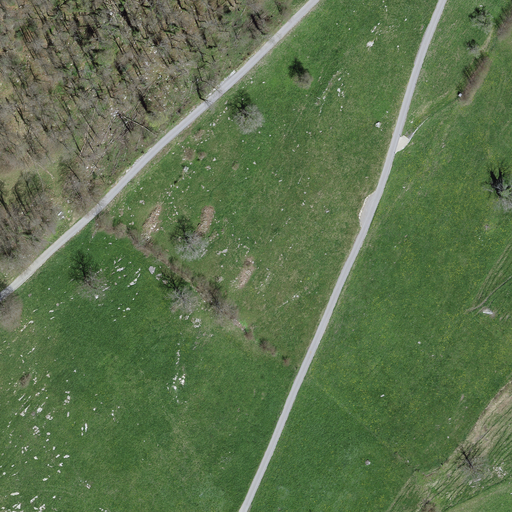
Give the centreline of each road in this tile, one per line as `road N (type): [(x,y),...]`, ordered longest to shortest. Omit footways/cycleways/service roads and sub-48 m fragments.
road 1 (unclassified): [(244,511),(380,188),(444,0)]
road 2 (unclassified): [(315,0),(180,139),(55,247)]
